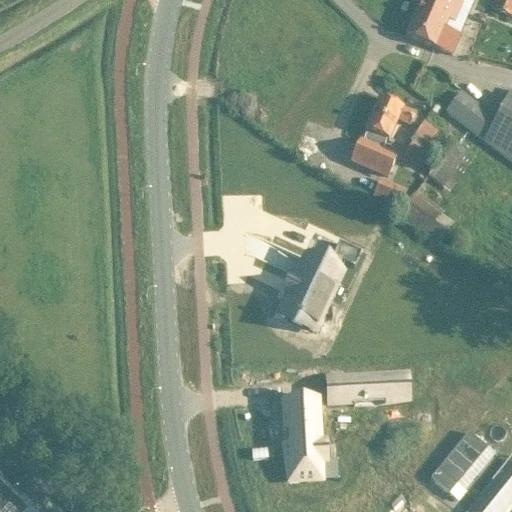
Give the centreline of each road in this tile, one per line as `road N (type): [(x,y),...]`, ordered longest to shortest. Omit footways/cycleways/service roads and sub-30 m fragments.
road 1 (tertiary): [(189,508),(158,200),(156,88),(170,0)]
road 2 (unclassified): [(120,511),(0,416)]
